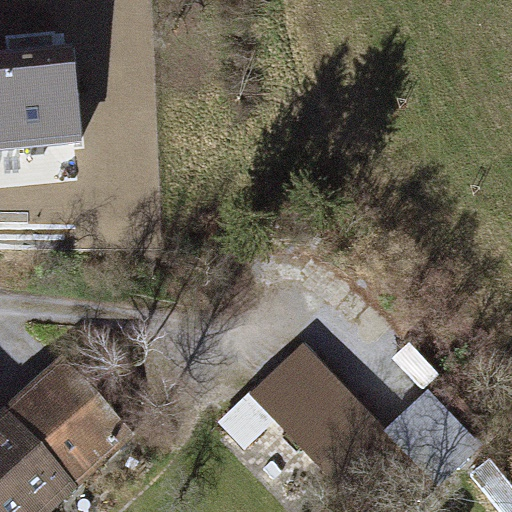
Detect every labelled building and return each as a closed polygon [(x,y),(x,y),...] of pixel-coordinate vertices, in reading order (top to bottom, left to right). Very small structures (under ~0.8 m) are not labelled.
[(0,52),(0,157),(85,150),(77,52),(3,59),(3,53),(0,52)] [(365,419),(306,356),(263,397),(326,462),(365,419)] [(0,511),(71,511),(138,451),(62,370),(0,428),(0,511)] [(277,418),(259,400),(226,432),(245,451),(277,418)] [(387,511),(424,478),(373,424),(320,474),(355,511),(387,511)]
